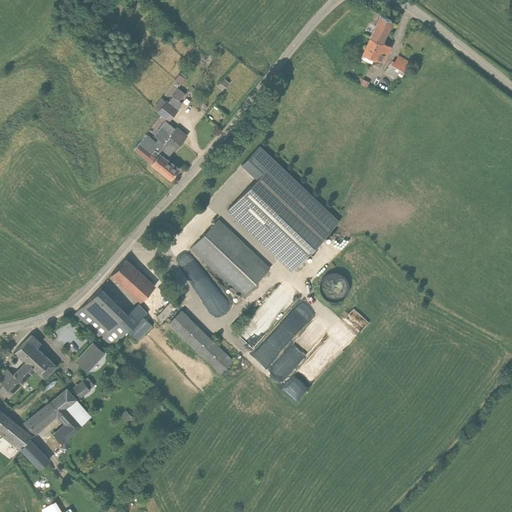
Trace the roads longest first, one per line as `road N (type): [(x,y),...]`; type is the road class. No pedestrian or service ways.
road 1 (unclassified): [(335,0),(89,286),(31,322)]
road 2 (track): [(389,511),(511,374)]
road 3 (unclassified): [(511,87),(397,0)]
